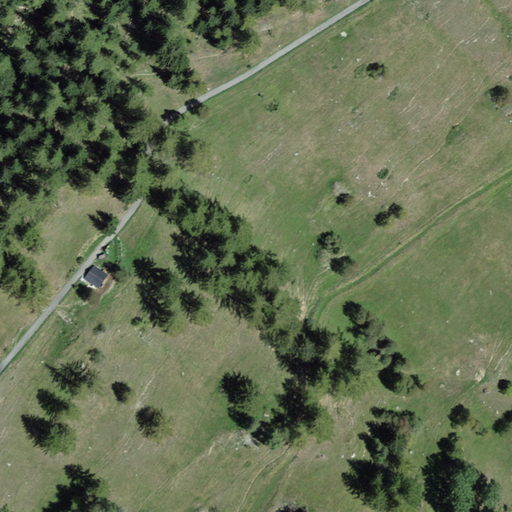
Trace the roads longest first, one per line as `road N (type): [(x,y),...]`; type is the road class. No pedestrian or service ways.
road 1 (track): [(362,0),(160,128),(151,176),(134,207),(0,374)]
road 2 (track): [(511,170),(327,299),(303,385)]
